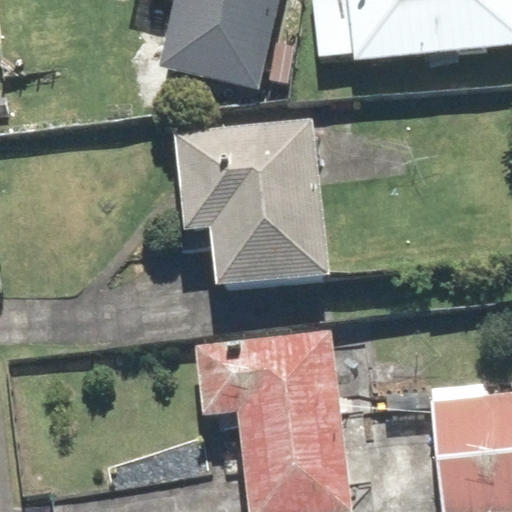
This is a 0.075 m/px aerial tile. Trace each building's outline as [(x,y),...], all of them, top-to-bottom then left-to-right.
[(256,105),(278,0),(175,0),(158,83),(256,105)] [(511,0),(311,0),(317,67),(352,64),(353,75),(511,61),(511,0)] [(310,132),(172,149),(184,248),(210,245),(217,304),(329,291),(310,132)] [(348,511),(331,341),(195,355),(202,427),(237,423),(245,511),(348,511)] [(511,511),(511,400),(430,409),(440,511),(511,511)]
